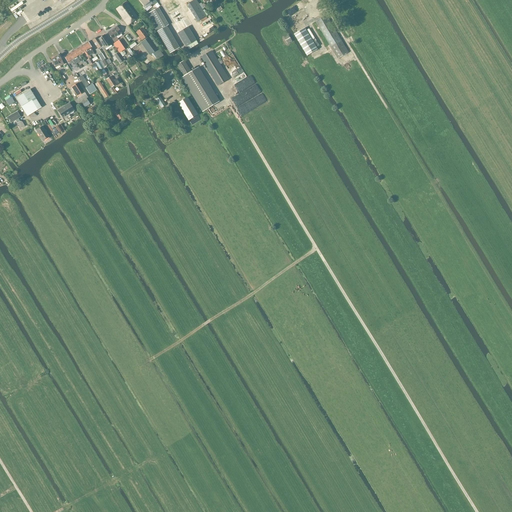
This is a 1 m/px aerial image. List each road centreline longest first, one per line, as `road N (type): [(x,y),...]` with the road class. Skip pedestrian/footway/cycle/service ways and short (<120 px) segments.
road 1 (track): [(239,119),(477,511)]
road 2 (track): [(356,57),(511,314)]
road 3 (track): [(316,248),(146,362)]
road 4 (unclassified): [(0,83),(105,0)]
